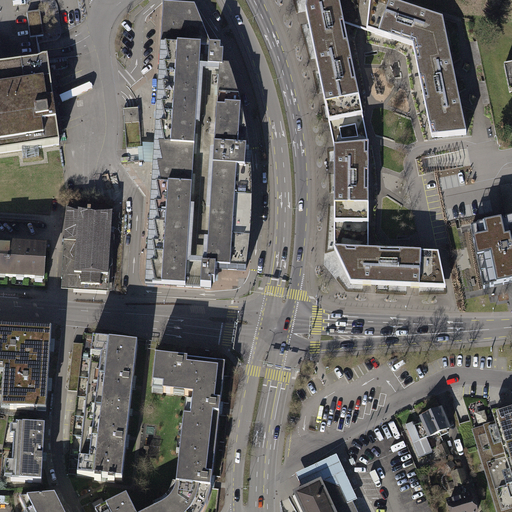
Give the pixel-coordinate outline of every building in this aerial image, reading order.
[(436,129),(438,138),(467,135),(460,104),(453,68),(443,21),(424,15),(392,4),(381,0),(307,0),(306,12),(307,15),(317,63),(325,102),(329,123),(334,148),(334,166),(334,202),(334,224),(338,224),(338,250),(334,250),(351,285),(366,286),(415,288),(446,290),(440,260),(436,260),(435,258),(429,258),(429,254),(400,252),(400,256),(381,255),(381,252),(365,251),(365,214),(369,214),(369,193),(365,193),(365,175),(369,174),(369,157),(365,157),(365,146),(359,117),(357,107),(361,107),(356,83),(352,84),(348,65),(352,64),(348,44),(344,45),(341,26),(344,25),(342,17),(377,29),(375,35),(392,40),(393,35),(418,43),(422,61),(417,63),(420,83),(426,82),(430,101),(424,102),(430,130),(436,129)] [(216,269),(246,271),(250,240),(251,221),(252,204),(251,170),(245,169),(246,159),(246,151),(249,151),(246,130),(240,104),(235,86),(229,68),(223,68),(223,54),(221,54),(221,48),(211,47),(211,46),(195,6),(163,4),(146,284),(178,286),(211,288),(212,282),(215,282),(216,269)] [(40,11),(27,13),(31,38),(37,37),(44,36),(40,11)] [(0,153),(59,145),(59,138),(63,138),(54,70),(49,71),(48,60),(41,61),(15,65),(0,66),(0,153)] [(115,211),(65,207),(59,285),(109,289),(115,211)] [(511,287),(511,217),(467,227),(480,294),(511,287)] [(46,248),(0,245),(0,276),(44,279),(46,248)] [(0,372),(3,372),(1,408),(46,411),(52,328),(0,325),(0,372)] [(120,342),(91,339),(76,477),(103,480),(123,482),(127,437),(130,412),(132,386),(137,344),(120,342)] [(183,360),(155,357),(152,393),(194,397),(192,418),(184,417),(183,430),(179,430),(177,453),(180,454),(176,485),(175,492),(171,498),(167,503),(161,506),(148,511),(135,511),(127,494),(96,510),(96,511),(203,511),(205,510),(211,497),(213,483),(220,410),(225,364),(183,360)] [(511,511),(511,406),(502,409),(494,412),(497,422),(472,429),(497,511),(511,511)] [(412,422),(405,425),(419,458),(433,452),(427,438),(440,432),(442,436),(448,433),(447,429),(450,428),(442,408),(421,417),(423,422),(414,426),(412,422)] [(41,428),(10,427),(9,443),(17,443),(16,464),(3,463),(2,478),(10,478),(10,482),(39,484),(40,456),(41,428)] [(445,444),(439,447),(444,456),(450,454),(445,444)] [(296,474),(303,491),(324,481),(340,487),(351,511),(357,511),(352,501),(357,499),(337,455),(296,474)] [(460,498),(449,502),(452,511),(476,511),(463,470),(452,473),(460,498)] [(304,511),(351,511),(340,487),(324,481),(303,491),(297,493),(304,511)] [(62,511),(55,496),(19,499),(25,511),(62,511)]
